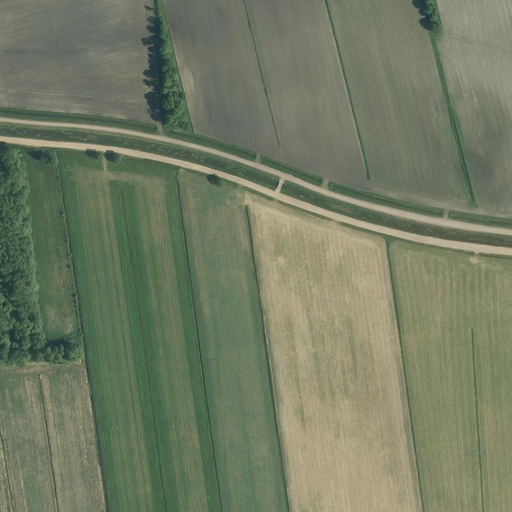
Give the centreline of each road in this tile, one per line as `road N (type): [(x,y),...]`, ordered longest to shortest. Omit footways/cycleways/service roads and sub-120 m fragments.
road 1 (track): [(511,232),(361,203),(195,145),(0,118)]
road 2 (track): [(0,139),(159,157),(391,232),(511,251)]
